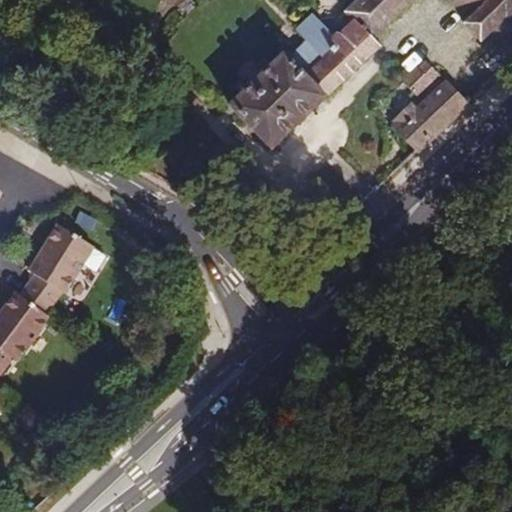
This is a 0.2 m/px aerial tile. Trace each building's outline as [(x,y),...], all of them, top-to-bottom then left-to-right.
[(511,0),(356,0),(345,11),(353,20),(334,38),(325,29),(291,61),(282,53),(227,106),(271,151),(380,47),(372,39),(413,0),(448,0),(467,19),(463,23),(481,43),(487,37),(511,61),(511,60),(511,0)] [(430,81),(417,68),(402,82),(416,97),(430,81)] [(466,104),(446,82),(415,112),(409,105),(393,121),(399,128),(396,130),(417,152),(466,104)] [(21,296),(45,314),(59,291),(64,294),(77,272),(91,250),(93,247),(58,225),(29,272),(34,275),(21,296)] [(104,258),(91,250),(77,272),(90,280),(104,258)] [(0,374),(12,359),(16,362),(49,318),(45,314),(21,296),(16,293),(0,314),(0,374)]
